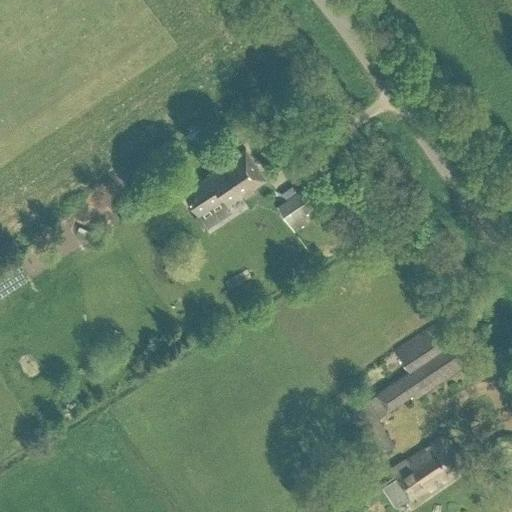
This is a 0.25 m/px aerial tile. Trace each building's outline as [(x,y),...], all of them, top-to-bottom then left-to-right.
[(208,174),(194,183),(185,189),(199,211),(223,196),(227,202),(264,178),(244,148),(207,172),(208,174)] [(313,182),(279,205),(294,227),(328,204),(313,182)] [(376,395),(387,410),(413,392),(415,395),(464,358),(436,320),(395,351),(410,370),(376,395)] [(407,455),(390,466),(394,473),(404,488),(409,495),(410,496),(427,485),(430,488),(463,466),(442,434),(408,457),(407,455)] [(396,505),(410,496),(404,488),(394,473),(381,482),(396,505)]
